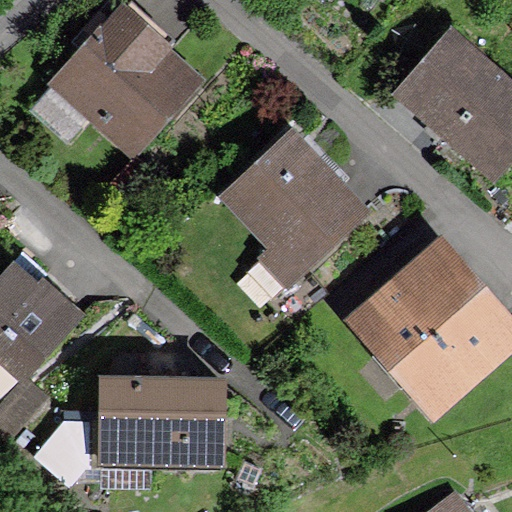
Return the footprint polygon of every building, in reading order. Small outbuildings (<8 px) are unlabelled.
[(51,88),(29,113),(68,147),(90,122),(136,162),(207,81),(170,49),(173,46),(122,1),(48,85),(51,88)] [(511,164),(511,75),(451,23),(389,95),(495,185),(511,164)] [(374,210),(293,125),(216,197),(266,249),(243,270),(274,303),(374,210)] [(511,352),(511,316),(439,234),(340,321),(432,424),(511,352)] [(0,365),(19,382),(0,403),(0,453),(50,397),(29,379),(84,315),(44,280),(50,274),(23,251),(0,277),(0,365)] [(100,469),(100,489),(151,490),(152,470),(224,472),(227,380),(99,376),(97,422),(61,421),(31,458),(70,489),(86,468),(100,469)] [(471,511),(455,490),(426,511),(471,511)]
